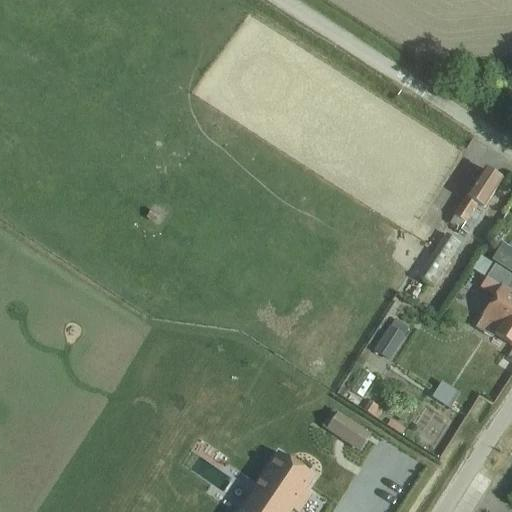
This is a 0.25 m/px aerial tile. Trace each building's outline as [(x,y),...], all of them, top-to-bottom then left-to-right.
[(485,168),(452,217),(464,225),(468,227),(480,208),(483,210),(502,180),(485,168)] [(451,238),(423,282),(432,288),(461,244),(451,238)] [(493,261),(511,273),(511,251),(503,246),(493,261)] [(480,257),(471,270),(486,279),(501,289),(494,300),(482,318),(489,323),(499,329),(494,337),(511,348),(511,277),(494,266),(480,257)] [(389,329),(373,353),(387,362),(402,338),(389,329)] [(439,412),(452,395),(434,382),(421,398),(439,412)] [(368,403),(362,412),(376,421),(382,412),(368,403)] [(337,414),(326,431),(359,453),(370,437),(337,414)] [(290,511),(291,511),(292,511),(299,511),(305,504),(310,496),(304,492),(309,485),(313,478),(279,455),(239,511),(290,511)] [(212,472),(203,501),(236,511),(245,482),(212,472)]
